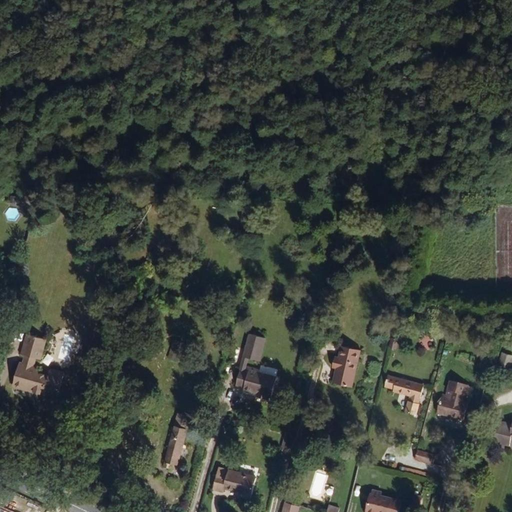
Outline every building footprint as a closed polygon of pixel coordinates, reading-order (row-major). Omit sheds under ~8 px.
[(511,197),(490,197),(492,291),(511,290),(511,197)] [(391,337),(388,347),(396,349),(398,339),(391,337)] [(33,359),(43,362),(47,363),(51,343),(35,339),(29,358),(33,359)] [(167,358),(179,361),(184,342),(172,339),(167,358)] [(256,357),(254,365),(266,367),(270,344),(255,341),(251,356),(256,357)] [(511,348),(505,347),(502,360),(511,361),(511,348)] [(357,391),(366,355),(348,351),(346,363),(341,362),(338,371),(343,373),(340,386),(357,391)] [(41,371),(43,362),(33,359),(31,367),(41,371)] [(48,373),(41,371),(31,367),(26,366),(21,389),(52,398),(55,392),(68,396),(73,377),(60,374),(58,380),(47,377),(48,373)] [(256,378),(251,377),(248,376),(243,392),(252,395),(251,396),(265,400),(264,403),(275,406),(277,403),(278,403),(283,385),(256,377),(256,378)] [(178,389),(181,379),(175,377),(172,387),(178,389)] [(428,383),(392,377),(390,387),(398,389),(398,391),(414,395),(411,412),(423,414),(428,383)] [(472,382),(454,378),(451,393),(446,392),(443,411),(470,416),(473,398),(467,396),(468,391),(470,392),(472,382)] [(511,418),(504,417),(499,437),(511,439),(511,418)] [(191,445),(179,442),(164,495),(171,496),(172,491),(184,495),(194,459),(189,458),(191,445)] [(440,454),(422,449),(420,457),(438,462),(440,454)] [(464,469),(468,455),(460,453),(456,467),(464,469)] [(322,498),(326,474),(314,472),(310,496),(322,498)] [(251,499),(251,503),(259,504),(264,484),(228,475),(222,495),(232,498),(233,494),(247,498),(251,499)] [(420,507),(424,493),(416,491),(413,505),(420,507)] [(388,494),(380,492),(379,496),(378,496),(374,511),(405,511),(408,503),(387,498),(388,494)]
